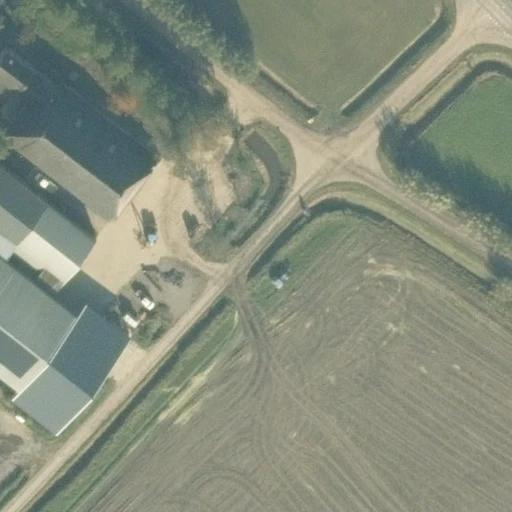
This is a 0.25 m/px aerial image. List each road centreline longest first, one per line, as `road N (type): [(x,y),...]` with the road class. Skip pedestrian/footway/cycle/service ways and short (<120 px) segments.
road 1 (unclassified): [(12,511),(332,159)]
road 2 (unclassified): [(332,159),(129,0)]
road 3 (unclassified): [(332,159),(495,2)]
road 4 (unclassified): [(511,265),(332,159)]
